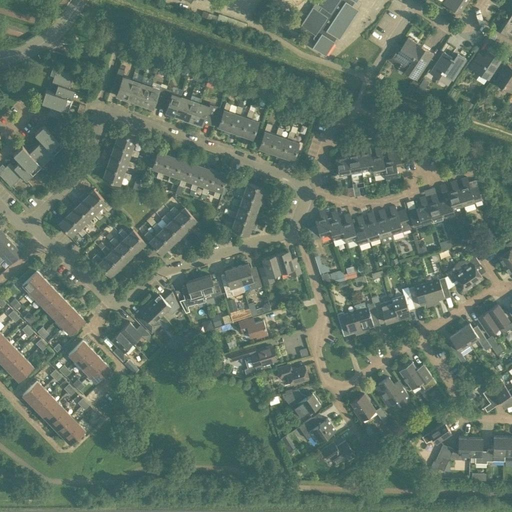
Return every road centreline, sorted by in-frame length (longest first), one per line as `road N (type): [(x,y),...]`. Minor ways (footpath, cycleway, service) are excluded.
road 1 (residential): [(31,223),(84,168),(103,112),(303,182),(292,231)]
road 2 (residential): [(109,301),(123,301),(155,271),(292,231)]
road 3 (residential): [(337,385),(326,382),(315,341),(324,318),(300,235),(292,231)]
road 4 (residential): [(511,419),(463,414),(417,338)]
road 5 (residential): [(473,19),(449,29),(413,4),(385,50)]
